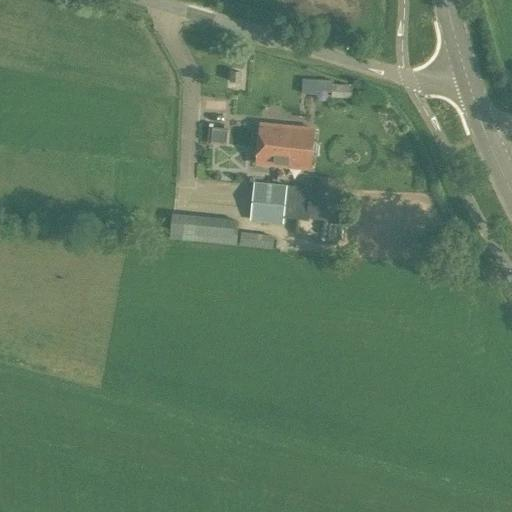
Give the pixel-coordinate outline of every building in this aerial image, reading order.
[(240,84),(241,74),(229,73),(228,83),(240,84)] [(303,78),(302,94),(316,95),(316,92),(331,93),(331,98),(352,98),(352,85),(333,84),(333,80),(303,78)] [(285,150),(287,126),(260,124),(257,163),(275,165),(276,149),(285,150)] [(276,149),(275,165),(306,168),(310,128),(287,126),(285,150),(276,149)] [(338,222),(340,194),(310,191),(310,188),(254,182),(250,221),(297,225),(298,220),(305,219),(338,222)] [(236,245),(239,221),(173,214),(170,238),(236,245)] [(272,249),(274,236),(241,232),(239,245),(272,249)]
